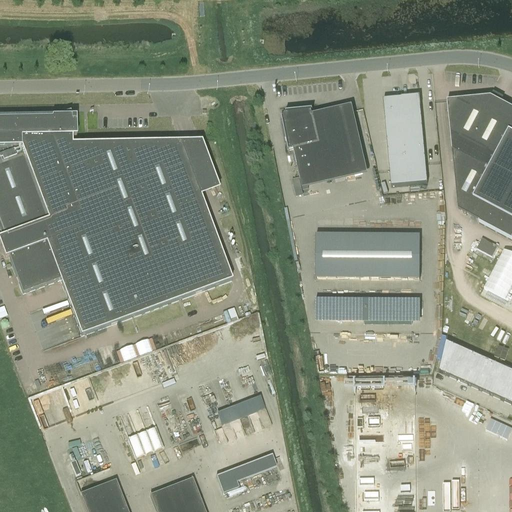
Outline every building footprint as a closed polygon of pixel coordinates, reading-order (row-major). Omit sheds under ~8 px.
[(382,94),(390,181),(427,178),(419,90),(382,94)] [(448,106),(453,153),(488,172),(473,201),(487,208),(479,225),(511,242),(511,110),(493,100),(448,104),(448,106)] [(343,116),(353,113),(352,108),(312,117),(311,112),(312,112),(312,111),(285,114),(286,116),(284,119),(281,119),(288,154),(294,153),(300,181),(355,168),(343,116)] [(231,283),(200,198),(180,144),(179,144),(88,146),(72,146),(72,139),(76,139),(76,133),(78,132),(76,124),(76,119),(71,119),(52,119),(0,119),(0,235),(1,239),(0,239),(0,246),(5,260),(7,259),(8,259),(10,264),(22,296),(28,294),(60,282),(81,338),(231,283)] [(420,238),(316,237),(315,280),(420,281),(420,238)] [(477,251),(493,258),(498,247),(482,240),(477,251)] [(511,255),(503,251),(481,296),(511,311),(511,255)] [(376,300),(376,292),(346,292),(345,300),(376,300)] [(315,302),(315,319),(419,320),(419,303),(315,302)] [(115,351),(119,364),(156,352),(152,340),(115,351)] [(511,373),(446,344),(439,374),(511,406),(511,373)] [(234,439),(272,427),(266,411),(216,428),(219,438),(226,435),(228,441),(234,439)] [(507,442),(511,430),(490,420),(485,432),(507,442)] [(128,438),(134,459),(163,450),(157,429),(128,438)] [(216,475),(222,495),(239,490),(236,482),(277,469),(273,457),(216,475)] [(204,511),(193,481),(150,498),(155,511),(204,511)] [(126,511),(116,483),(81,497),(87,511),(126,511)]
